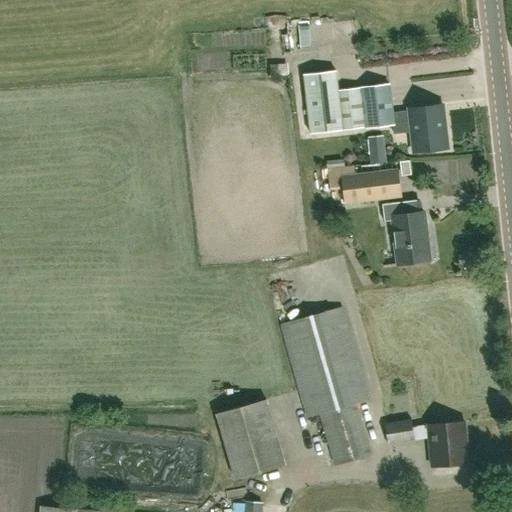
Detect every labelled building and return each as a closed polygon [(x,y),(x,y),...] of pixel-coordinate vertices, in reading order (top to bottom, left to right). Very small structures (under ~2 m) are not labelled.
[(409,111),(393,112),(390,85),(362,88),(337,91),(334,71),(302,75),(310,135),(366,128),(366,126),(392,123),(393,134),(411,132),(413,152),(448,148),(443,105),(408,109),(409,111)] [(330,191),(342,189),(344,203),(399,196),(396,169),(355,174),(354,165),(327,168),(330,191)] [(423,225),(426,225),(424,211),(391,216),(397,263),(428,259),(423,225)] [(335,466),(370,457),(355,404),(368,400),(342,307),(281,325),(307,417),(320,414),(335,466)] [(235,480),(286,466),(267,399),(216,414),(235,480)] [(427,425),(427,424),(412,426),(411,420),(384,424),(388,445),(415,441),(413,433),(427,430),(431,468),(468,464),(463,421),(427,425)] [(262,511),(263,503),(245,501),(244,504),(235,503),(234,511),(262,511)]
